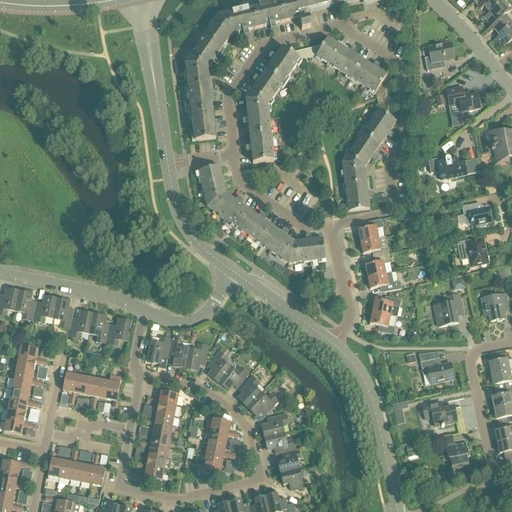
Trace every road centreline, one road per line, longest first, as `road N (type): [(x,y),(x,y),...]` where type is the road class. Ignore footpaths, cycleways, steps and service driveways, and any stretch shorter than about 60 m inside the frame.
road 1 (residential): [(333,343),(349,311),(332,225),(393,209),(388,168),(404,139),(397,61),(342,27),(265,45),(228,98),(235,156)]
road 2 (tertiary): [(398,511),(370,394),(333,343)]
road 3 (residential): [(252,440),(259,469),(253,480),(178,499),(119,488)]
road 4 (tertiary): [(167,163),(139,0)]
road 5 (residential): [(492,464),(471,361),(477,351),(511,344)]
road 6 (residential): [(143,310),(0,273)]
road 7 (residential): [(140,376),(208,392),(252,440)]
road 8 (tertiary): [(232,270),(179,216),(167,163)]
road 9 (tertiary): [(333,343),(232,270)]
